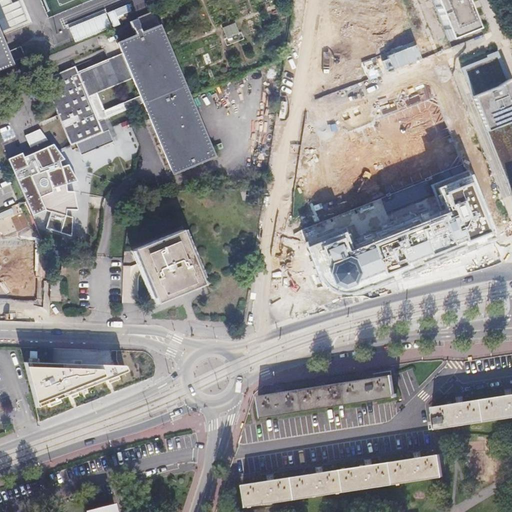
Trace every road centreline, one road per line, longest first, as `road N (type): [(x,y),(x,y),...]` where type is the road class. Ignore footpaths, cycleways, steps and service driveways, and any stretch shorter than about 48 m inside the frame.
road 1 (residential): [(265,336),(259,318),(313,0)]
road 2 (tertiary): [(241,382),(349,347),(505,327)]
road 3 (tertiary): [(511,269),(265,336)]
road 4 (tertiary): [(0,474),(197,402)]
road 5 (tertiary): [(182,376),(0,450)]
road 6 (residential): [(0,330),(136,335),(191,354)]
road 7 (unknown): [(341,90),(499,42)]
